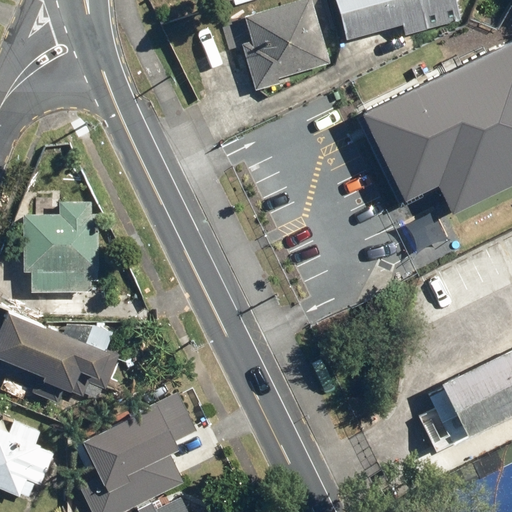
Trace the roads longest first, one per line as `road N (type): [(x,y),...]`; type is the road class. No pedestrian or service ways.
road 1 (secondary): [(102,69),(313,511)]
road 2 (residential): [(102,69),(41,89),(0,127)]
